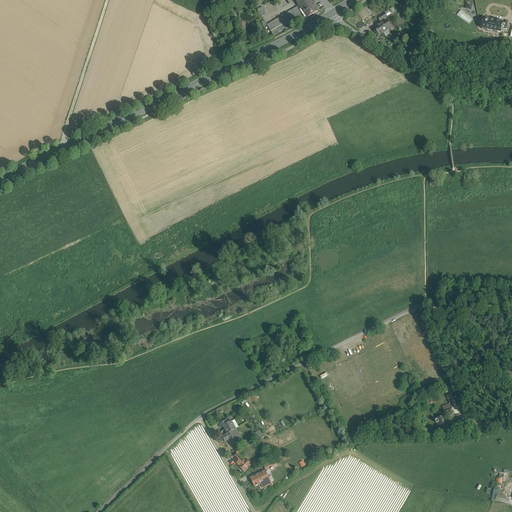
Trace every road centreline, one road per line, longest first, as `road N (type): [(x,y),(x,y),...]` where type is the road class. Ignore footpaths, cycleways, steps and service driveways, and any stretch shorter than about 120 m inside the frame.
road 1 (primary): [(334,11),(0,181)]
road 2 (unclassified): [(511,372),(427,301),(200,416)]
road 3 (residential): [(334,11),(424,81),(454,95),(511,102)]
road 4 (unclassified): [(200,416),(97,511)]
